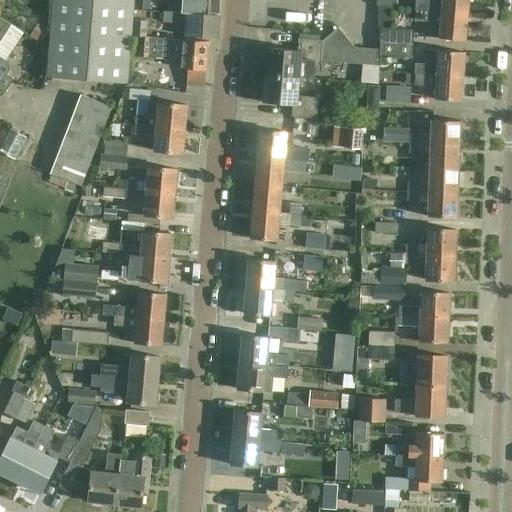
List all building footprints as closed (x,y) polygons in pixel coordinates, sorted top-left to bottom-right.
[(133,0),(53,0),(47,78),(127,84),(133,0)] [(163,12),(218,16),(218,0),(186,0),(186,13),(163,11),(163,12)] [(414,1),(414,11),(465,15),(466,0),(439,0),(440,3),(414,1)] [(464,41),(465,15),(414,11),(413,19),(432,21),(432,24),(439,24),(438,39),(464,41)] [(216,38),(218,16),(163,12),(162,22),(171,23),(177,23),(177,24),(185,25),(184,36),(216,38)] [(11,24),(10,26),(0,19),(0,90),(3,93),(12,79),(5,75),(9,70),(7,63),(4,61),(24,33),(11,24)] [(146,22),(135,21),(134,36),(138,37),(145,37),(146,22)] [(38,22),(29,35),(41,43),(50,31),(38,22)] [(319,61),(371,66),(375,66),(377,66),(377,65),(375,65),(376,50),(353,48),(337,29),(321,41),(320,41),(319,61)] [(377,42),(389,43),(412,44),(413,30),(390,29),(390,30),(378,29),(377,42)] [(138,37),(136,57),(149,58),(149,57),(180,60),(179,68),(187,69),(186,85),(204,87),(205,71),(206,71),(208,42),(181,40),(181,41),(151,39),(151,38),(145,37),(138,37)] [(295,51),(267,49),(264,75),(298,78),(313,79),(314,62),(318,62),(318,61),(319,61),(320,41),(297,39),(295,51)] [(411,45),(389,43),(378,43),(378,56),(410,58),(411,45)] [(464,53),(438,52),(438,50),(426,49),(425,63),(414,63),(414,74),(415,74),(462,77),(464,53)] [(461,102),(462,77),(415,74),(414,85),(435,86),(434,100),(461,102)] [(296,96),(298,78),(264,75),(262,102),(291,105),(290,116),(316,119),(316,124),(336,125),(336,118),(316,117),(317,98),(296,96)] [(385,102),(410,104),(411,86),(386,85),(385,102)] [(368,86),(367,110),(378,110),(379,87),(368,86)] [(151,91),(150,91),(150,90),(124,88),(120,99),(129,99),(129,100),(150,102),(151,91)] [(80,187),(111,108),(80,96),(49,175),(50,176),(48,182),(64,188),(66,182),(80,187)] [(134,125),(146,126),(184,130),(187,106),(158,103),(157,114),(147,114),(147,117),(135,116),(134,125)] [(408,144),(459,146),(460,122),(432,120),(431,134),(408,133),(409,128),(384,127),(383,129),(380,129),(374,133),(374,141),(408,142),(408,144)] [(184,130),(146,126),(134,125),(133,135),(155,137),(154,151),(182,154),(184,130)] [(0,149),(11,154),(19,132),(4,126),(0,137),(0,149)] [(346,127),(344,149),(360,150),(362,128),(346,127)] [(294,134),(259,131),(257,157),(308,162),(309,148),(293,147),(294,134)] [(104,154),(126,156),(128,142),(105,140),(104,154)] [(458,170),(459,146),(408,144),(408,153),(430,154),(429,168),(458,170)] [(126,156),(104,154),(100,154),(99,168),(127,170),(128,156),(126,156)] [(325,163),(308,162),(257,157),(254,184),(280,186),(282,171),(311,173),(312,164),(325,164),(325,163)] [(347,166),(346,178),(361,179),(362,167),(347,166)] [(146,191),(175,194),(177,170),(148,167),(147,182),(118,179),(117,188),(124,188),(124,189),(136,190),(146,191)] [(457,193),(458,170),(429,168),(429,182),(406,182),(406,191),(457,193)] [(364,178),(363,189),(378,190),(378,178),(364,178)] [(254,184),(252,211),(278,213),(278,212),(280,186),(254,184)] [(103,187),(102,197),(123,198),(124,189),(124,188),(117,188),(103,187)] [(135,200),(136,190),(124,189),(123,198),(135,200)] [(173,218),(175,194),(146,191),(144,215),(173,218)] [(456,218),(457,193),(406,191),(406,201),(428,202),(427,217),(456,218)] [(289,212),(289,214),(301,216),(301,214),(302,203),(289,203),(289,212)] [(369,208),(369,229),(393,229),(393,207),(369,208)] [(104,209),(103,219),(115,220),(116,210),(104,209)] [(310,227),(311,216),(301,216),(289,214),(278,213),(252,211),(249,238),(275,240),(277,225),(310,227)] [(98,239),(100,220),(83,218),(82,237),(98,239)] [(404,253),(455,256),(456,230),(427,229),(426,244),(405,244),(404,253)] [(140,256),(169,259),(171,235),(142,232),(140,256)] [(325,250),(326,233),(306,232),(305,248),(325,250)] [(131,255),(132,245),(124,244),(123,255),(131,255)] [(453,282),(455,256),(404,253),(404,254),(390,253),(390,266),(405,267),(405,264),(425,265),(424,280),(453,282)] [(123,255),(120,254),(119,264),(129,265),(128,279),(167,283),(169,259),(140,256),(131,255),(123,255)] [(304,254),(303,270),(321,271),(323,256),(304,254)] [(248,260),(245,287),(295,291),(296,279),(273,277),(274,262),(248,260)] [(54,268),(51,278),(53,278),(64,279),(65,270),(65,269),(65,264),(56,263),(54,268)] [(97,267),(65,264),(65,269),(65,270),(64,279),(96,282),(97,267)] [(361,283),(406,285),(406,268),(380,266),(380,272),(361,271),(361,283)] [(95,298),(96,282),(64,279),(63,295),(95,298)] [(373,299),(405,301),(406,286),(374,285),(373,299)] [(293,302),(295,291),(245,287),(243,314),(269,316),(271,301),(293,302)] [(398,316),(448,318),(449,293),(421,292),(420,307),(399,306),(398,316)] [(103,315),(115,316),(164,320),(166,295),(139,293),(139,294),(128,293),(127,307),(116,306),(104,305),(103,315)] [(357,298),(348,298),(348,311),(356,311),(357,298)] [(45,299),(44,308),(57,310),(58,300),(45,299)] [(162,345),(164,320),(115,316),(114,325),(126,326),(124,341),(135,342),(135,343),(162,345)] [(447,342),(448,318),(398,316),(398,325),(419,326),(419,341),(447,342)] [(296,329),(322,331),(323,319),(297,317),(296,329)] [(109,333),(72,330),(72,329),(62,328),(60,341),(68,342),(108,346),(109,333)] [(367,345),(393,346),(394,332),(368,331),(367,345)] [(289,355),(266,353),(267,337),(241,335),(239,362),(265,364),(288,366),(289,355)] [(68,342),(66,354),(84,356),(102,357),(107,358),(108,346),(68,342)] [(393,346),(367,345),(356,344),(355,365),(367,366),(368,359),(393,360),(393,346)] [(103,364),(102,375),(107,375),(130,377),(129,379),(158,381),(160,357),(132,355),(131,366),(103,364)] [(416,385),(445,387),(447,357),(406,355),(405,370),(416,370),(416,385)] [(333,358),(332,370),(344,370),(352,371),(353,359),(333,358)] [(239,362),(236,389),(272,392),(273,377),(286,378),(287,378),(288,366),(265,364),(239,362)] [(344,370),(342,387),(353,388),(354,371),(352,371),(344,370)] [(91,374),(90,386),(100,387),(99,391),(117,393),(118,388),(129,389),(127,403),(156,405),(158,381),(129,379),(130,377),(107,375),(102,375),(91,374)] [(16,381),(11,390),(13,391),(24,396),(28,386),(16,381)] [(444,416),(445,387),(416,385),(415,399),(404,398),(404,399),(395,398),(394,412),(403,412),(403,415),(444,416)] [(284,400),(302,401),(303,388),(285,387),(284,400)] [(68,388),(67,401),(94,403),(95,390),(68,388)] [(308,406),(312,407),(337,409),(338,392),(309,390),(308,406)] [(14,417),(22,399),(24,396),(13,391),(3,412),(14,417)] [(383,422),(384,399),(358,398),(357,420),(366,421),(383,422)] [(22,399),(14,417),(25,422),(34,404),(22,399)] [(284,404),(283,416),(295,417),(296,405),(284,404)] [(296,405),(295,417),(311,418),(312,407),(296,405)] [(89,501),(116,504),(121,460),(122,456),(108,454),(106,473),(92,471),(83,467),(101,430),(102,409),(96,407),(79,441),(69,462),(70,463),(58,486),(89,501)] [(231,437),(282,442),(283,430),(259,428),(261,412),(234,410),(231,437)] [(150,427),(151,413),(127,411),(126,425),(150,427)] [(354,420),(354,431),(365,432),(366,421),(357,420),(354,420)] [(0,471),(18,481),(39,438),(44,427),(35,422),(24,445),(10,438),(0,459),(0,471)] [(412,435),(412,423),(387,422),(386,422),(385,434),(412,435)] [(397,456),(442,458),(443,434),(417,433),(416,447),(397,446),(397,456)] [(69,462),(79,441),(68,436),(58,457),(69,462)] [(231,437),(229,465),(256,467),(257,451),(279,453),(281,453),(282,442),(231,437)] [(38,440),(18,481),(41,492),(56,461),(42,454),(47,444),(38,440)] [(137,440),(135,454),(159,456),(161,442),(137,440)] [(282,442),(281,453),(297,454),(303,454),(304,443),(298,443),(282,442)] [(337,451),(336,465),(348,466),(349,452),(337,451)] [(120,474),(116,504),(141,507),(144,484),(148,484),(151,458),(135,456),(135,461),(121,460),(120,474)] [(156,456),(155,471),(164,472),(166,457),(156,456)] [(442,458),(397,456),(396,466),(415,467),(414,479),(386,477),(385,489),(398,490),(427,491),(428,482),(441,483),(442,458)] [(292,479),(284,478),(270,477),(269,490),(284,492),(284,487),(292,487),(292,479)] [(323,484),(321,509),(336,509),(337,485),(323,484)] [(385,489),(384,508),(398,508),(398,490),(385,489)] [(369,490),(368,504),(383,505),(384,491),(369,490)] [(255,511),(256,510),(265,510),(266,497),(239,495),(239,509),(242,509),(241,511),(255,511)]
